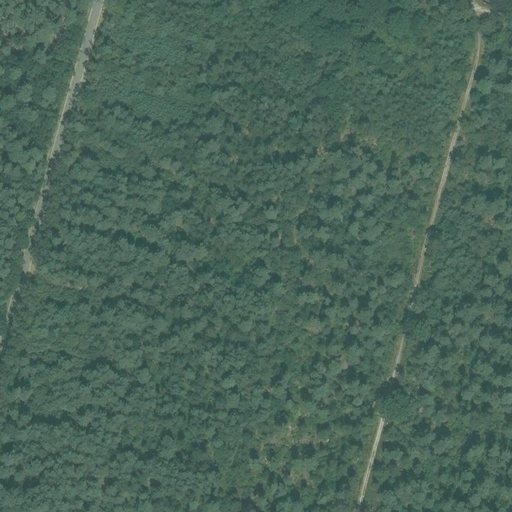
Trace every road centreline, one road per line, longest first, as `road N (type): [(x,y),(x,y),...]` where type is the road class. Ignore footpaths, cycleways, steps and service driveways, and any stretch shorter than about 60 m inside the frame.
road 1 (track): [(357,511),(485,10)]
road 2 (unclassified): [(0,356),(98,0)]
